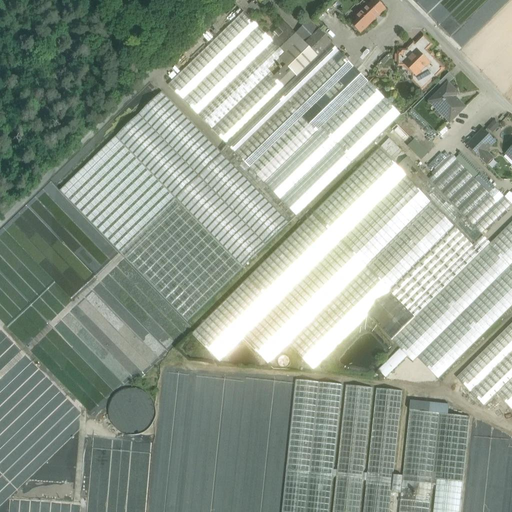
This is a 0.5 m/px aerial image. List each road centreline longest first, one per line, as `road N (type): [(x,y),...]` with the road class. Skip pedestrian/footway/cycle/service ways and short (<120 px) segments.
road 1 (track): [(0,218),(228,0)]
road 2 (unclassified): [(403,0),(511,109)]
